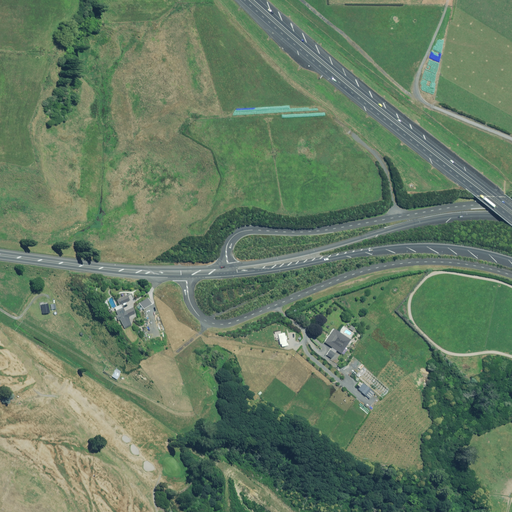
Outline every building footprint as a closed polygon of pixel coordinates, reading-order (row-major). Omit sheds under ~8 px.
[(129,300),(127,295),(115,300),(117,305),(129,300)] [(151,304),(148,298),(140,303),(143,309),(151,304)] [(50,313),(49,304),(41,305),(42,313),(50,313)] [(122,307),(121,308),(120,304),(113,308),(116,315),(114,316),(116,321),(118,320),(122,327),(130,324),(127,316),(135,312),(133,307),(124,310),(122,307)] [(350,340),(334,328),(324,343),(331,347),(326,355),(331,358),(336,351),(341,354),(350,340)] [(368,371),(364,367),(356,375),(367,385),(361,392),(365,396),(371,389),(381,397),(386,391),(371,378),(373,376),(369,372),(368,374),(366,373),(368,371)] [(122,371),(118,369),(113,377),(117,380),(122,371)] [(341,373),(337,370),(332,376),(336,379),(341,373)]
